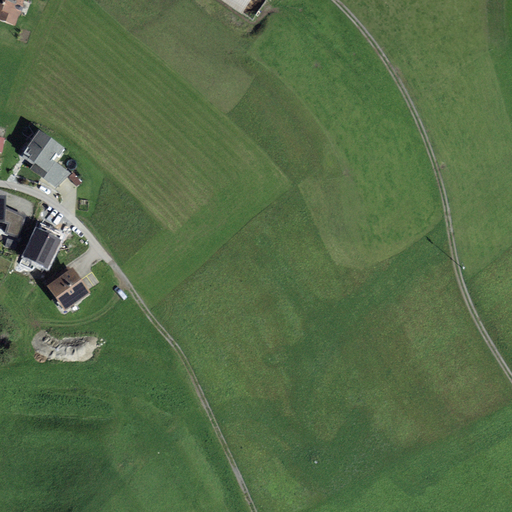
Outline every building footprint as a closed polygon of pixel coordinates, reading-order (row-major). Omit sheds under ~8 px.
[(23,0),(0,0),(0,10),(0,11),(0,19),(15,25),(23,0)] [(255,0),(212,0),(241,20),(255,0)] [(64,149),(39,131),(21,156),(33,165),(30,169),(58,189),(70,173),(52,160),(56,154),(59,156),(64,149)] [(0,222),(5,223),(8,224),(6,233),(19,237),(25,217),(5,208),(6,196),(0,195),(0,222)] [(90,292),(73,268),(48,285),(65,310),(90,292)]
